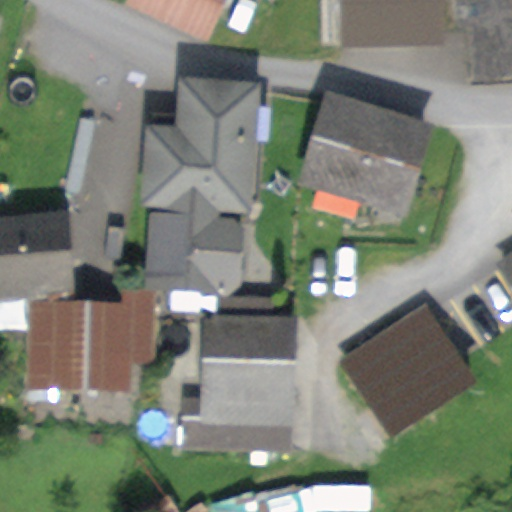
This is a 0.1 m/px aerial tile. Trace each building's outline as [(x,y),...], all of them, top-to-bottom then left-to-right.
[(128,0),(127,6),(208,44),(225,7),(228,0),(259,0),(278,8),(281,0),(128,0)] [(441,0),(339,0),(340,48),(442,46),(441,0)] [(511,0),(458,0),(472,82),(511,78),(511,0)] [(173,123),(146,124),(138,206),(151,209),(194,183),(231,214),(252,213),(260,86),(179,80),(173,123)] [(434,124),(324,92),(296,187),(315,193),(312,204),(356,217),(359,205),(406,219),(434,124)] [(144,273),(143,285),(200,288),(220,300),(242,285),(243,254),(245,231),(235,220),(218,218),(219,212),(192,188),(149,212),(147,273),(144,273)] [(67,211),(0,218),(0,328),(27,327),(27,314),(31,300),(78,301),(67,211)] [(511,253),(497,263),(511,287),(511,253)] [(152,297),(125,294),(122,305),(32,305),(25,392),(130,391),(132,365),(158,361),(152,297)] [(426,302),(339,357),(390,439),(432,412),(477,384),(426,302)] [(300,315),(200,313),(199,418),(175,418),(175,453),(291,455),(291,429),(299,429),(300,315)]
